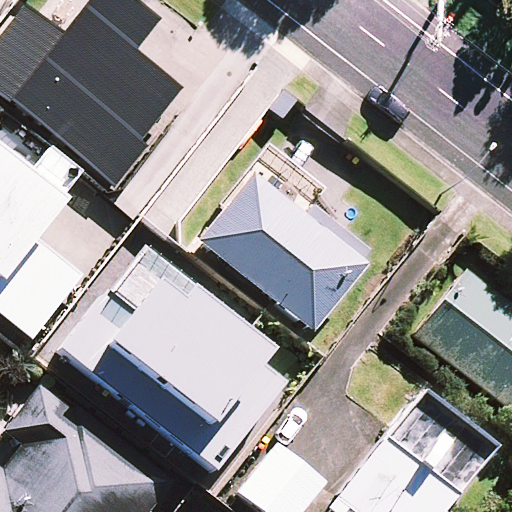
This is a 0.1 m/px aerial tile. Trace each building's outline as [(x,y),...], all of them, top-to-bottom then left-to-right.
[(154,23),(123,0),(51,0),(43,11),(28,0),(25,0),(0,33),(0,103),(110,187),(180,95),(129,56),(154,23)] [(0,321),(26,342),(74,281),(26,243),(52,210),(19,185),(35,165),(0,137),(0,321)] [(362,265),(249,176),(194,246),(306,335),(362,265)] [(418,210),(386,186),(371,207),(403,230),(418,210)] [(511,313),(462,273),(410,337),(511,420),(511,313)] [(172,366),(143,344),(118,376),(143,396),(128,414),(210,477),(264,408),(186,348),(172,366)] [(146,511),(167,485),(39,386),(1,435),(19,449),(1,473),(0,471),(0,511),(146,511)] [(438,511),(478,462),(408,407),(324,511),(438,511)] [(303,511),(322,489),(271,449),(232,499),(248,511),(303,511)]
